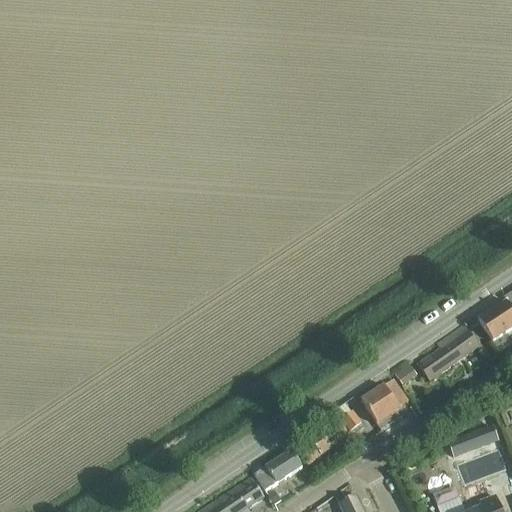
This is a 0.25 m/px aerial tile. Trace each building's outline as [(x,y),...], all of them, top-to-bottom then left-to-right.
[(511,342),(506,334),(511,329),(511,312),(505,303),(477,323),(492,344),(493,344),(500,353),(511,344),(511,342)] [(464,329),(438,346),(413,364),(427,384),(452,366),(478,349),(464,329)] [(409,366),(395,376),(402,386),(417,376),(409,366)] [(378,427),(400,412),(399,410),(408,404),(394,383),(385,389),(384,388),(361,403),(378,427)] [(352,413),(342,421),(351,434),(361,426),(352,413)] [(309,467),(349,437),(338,422),(298,452),(309,467)] [(479,450),(492,446),(489,434),(475,439),(479,450)] [(266,494),(302,471),(291,453),(255,476),(266,494)] [(492,476),(504,473),(500,457),(488,460),(492,476)] [(252,481),(205,511),(246,511),(264,500),(252,481)] [(275,494),(269,497),(275,507),(281,503),(275,494)] [(500,511),(495,498),(480,504),(483,510),(478,511),(500,511)] [(340,507),(342,511),(361,511),(355,499),(340,507)]
